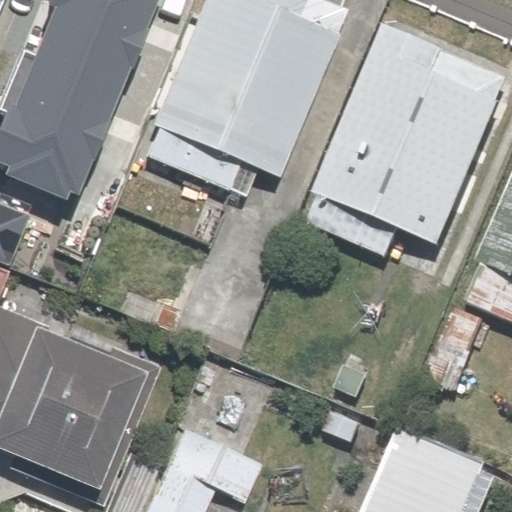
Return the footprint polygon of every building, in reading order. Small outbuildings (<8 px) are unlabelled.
[(0,0),(0,20),(8,0),(0,0)] [(174,0),(20,0),(0,43),(0,55),(122,112),(174,0)] [(209,0),(155,132),(161,134),(150,163),(247,203),(259,176),(281,185),(342,42),(339,40),(350,15),(313,0),(209,0)] [(511,90),(511,84),(388,32),(316,201),(322,203),(310,230),(389,264),(400,237),(441,255),(511,90)] [(511,194),(480,268),(486,271),(469,310),(511,328),(511,194)] [(30,220),(0,207),(0,267),(10,271),(30,220)] [(268,299),(195,268),(176,313),(249,344),(268,299)] [(15,475),(106,511),(163,372),(113,352),(108,364),(48,339),(51,333),(1,311),(0,312),(0,459),(18,467),(15,475)] [(208,511),(217,493),(246,507),(264,469),(185,432),(149,511),(208,511)] [(402,432),(367,511),(471,511),(490,469),(402,432)]
